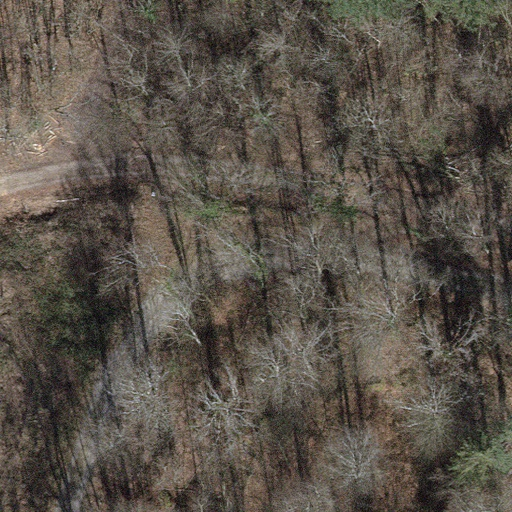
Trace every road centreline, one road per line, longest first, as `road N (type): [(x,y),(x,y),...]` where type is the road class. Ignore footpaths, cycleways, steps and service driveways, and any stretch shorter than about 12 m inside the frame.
road 1 (track): [(87,176),(162,164),(297,177),(448,215)]
road 2 (track): [(162,164),(134,314),(76,511)]
road 3 (track): [(134,314),(245,255),(358,253),(456,278)]
road 4 (track): [(140,0),(87,176)]
